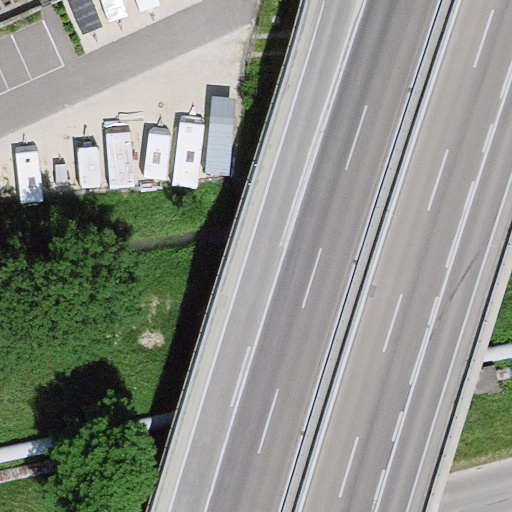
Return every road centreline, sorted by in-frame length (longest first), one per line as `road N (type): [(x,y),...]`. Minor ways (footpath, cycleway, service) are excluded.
road 1 (motorway): [(336,511),(496,0)]
road 2 (motorway): [(401,0),(317,258)]
road 3 (motorway): [(317,258),(242,511)]
road 4 (motorway): [(351,0),(317,258)]
